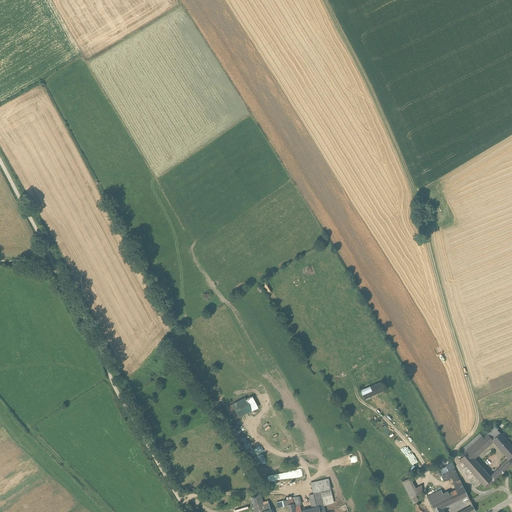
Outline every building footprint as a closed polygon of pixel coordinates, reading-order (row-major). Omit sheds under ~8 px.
[(382,381),(361,390),(364,399),(386,390),(382,381)] [(246,398),(233,405),(239,417),(252,410),(246,398)] [(495,427),(487,435),(492,440),(500,433),(495,427)] [(511,456),(511,446),(500,433),(492,440),(493,441),(508,458),(509,459),(510,459),(511,456)] [(479,434),(459,452),(463,456),(468,451),(468,452),(483,438),(479,434)] [(492,440),(487,435),(484,438),(490,444),(493,441),(492,440)] [(483,438),(468,452),(474,458),(490,444),(484,438),(483,438)] [(490,476),(474,458),(468,452),(468,451),(463,456),(460,459),(484,486),(491,479),(492,478),(490,476)] [(508,458),(498,469),(502,473),(511,463),(511,461),(510,459),(509,459),(508,458)] [(444,460),(434,465),(436,471),(440,469),(445,466),(447,465),(444,460)] [(460,479),(452,463),(447,465),(445,466),(448,472),(451,478),(453,482),(460,479)] [(445,466),(440,469),(443,474),(448,472),(445,466)] [(498,469),(490,476),(492,478),(491,479),(494,481),(502,473),(498,469)] [(443,474),(441,475),(444,481),(451,478),(448,472),(443,474)] [(419,494),(410,477),(402,481),(411,498),(413,503),(419,501),(416,495),(419,494)] [(453,482),(453,483),(456,489),(462,486),(460,479),(453,482)] [(491,479),(484,486),(487,489),(494,481),(491,479)] [(456,489),(449,493),(449,494),(453,501),(461,497),(467,495),(462,486),(456,489)] [(441,489),(427,496),(431,503),(449,494),(449,493),(448,492),(447,492),(446,492),(443,493),(441,489)] [(449,494),(431,503),(434,511),(440,511),(443,511),(441,507),(453,501),(449,494)] [(262,502),(260,495),(251,497),(254,511),(271,511),(270,509),(269,505),(268,501),(262,502)] [(467,495),(461,497),(464,503),(470,500),(467,495)] [(292,499),(276,503),(277,508),(288,506),(287,505),(293,503),(292,499)] [(317,500),(310,502),(311,508),(319,506),(317,500)] [(246,511),(245,502),(234,504),(234,511),(246,511)] [(299,502),(293,503),(295,511),(296,511),(301,511),(299,502)]
